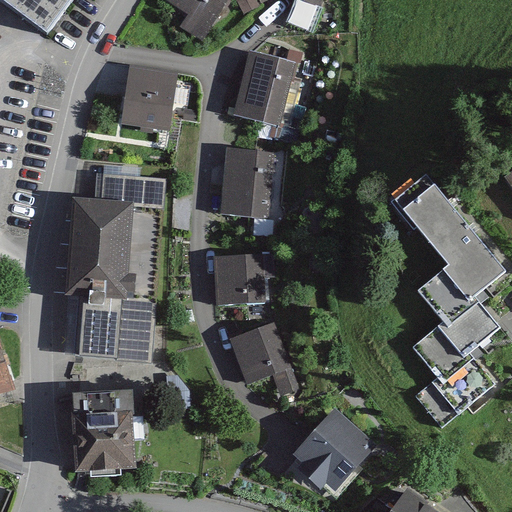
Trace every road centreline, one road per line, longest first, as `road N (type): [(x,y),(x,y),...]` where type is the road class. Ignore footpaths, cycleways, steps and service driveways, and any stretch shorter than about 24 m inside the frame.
road 1 (tertiary): [(42,490),(34,311),(40,263),(80,90),(124,0)]
road 2 (residential): [(81,511),(112,503),(212,511)]
